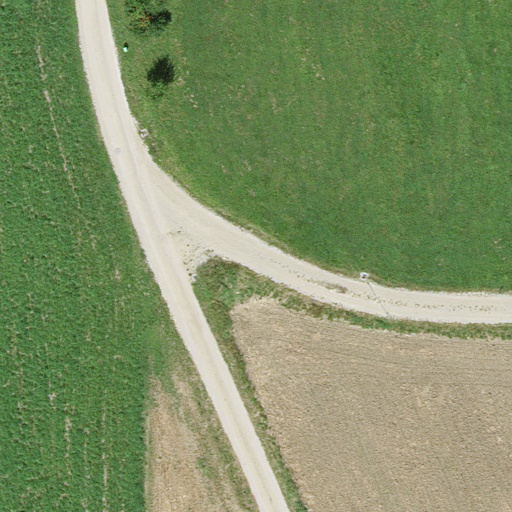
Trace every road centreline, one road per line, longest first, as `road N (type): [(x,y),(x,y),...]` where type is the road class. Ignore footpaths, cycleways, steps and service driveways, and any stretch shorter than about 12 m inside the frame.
road 1 (track): [(262,511),(120,138),(83,0)]
road 2 (track): [(511,318),(367,316),(155,234)]
